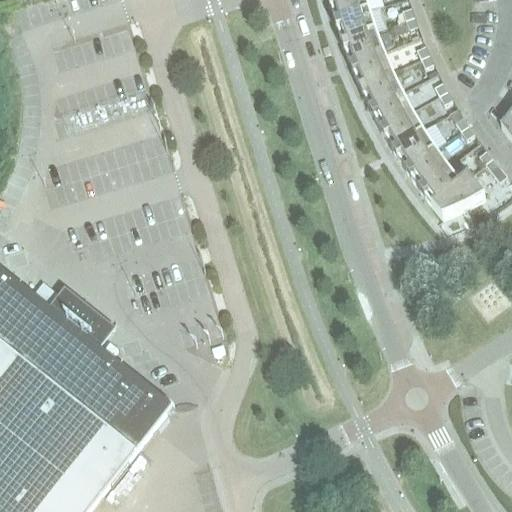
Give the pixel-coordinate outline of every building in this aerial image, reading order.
[(336,25),(370,15),(368,8),(366,0),(338,0),(329,2),(332,14),(336,25)] [(406,25),(416,22),(412,13),(403,16),(406,25)] [(343,47),(377,36),(372,22),(370,15),(336,25),(338,32),(343,47)] [(416,22),(406,25),(409,35),(419,31),(416,22)] [(351,69),(384,56),(381,46),(377,36),(343,47),(347,58),(351,69)] [(421,64),(430,60),(426,51),(417,55),(421,64)] [(360,91),(393,77),(387,63),(384,56),(351,69),(355,80),(360,91)] [(430,60),(421,64),(425,73),(434,69),(430,60)] [(370,113),(403,97),(398,87),(393,77),(360,91),(365,102),(370,113)] [(440,101),(448,96),(444,87),(435,92),(440,101)] [(448,96),(440,101),(444,110),(453,105),(448,96)] [(381,134),(413,116),(408,107),(403,97),(370,113),(377,127),(381,134)] [(393,154),(424,135),(418,126),(413,116),(381,134),(387,144),(393,154)] [(511,120),(510,119),(505,126),(501,131),(506,137),(510,142),(511,144),(511,120)] [(461,136),(470,131),(464,122),(456,128),(461,136)] [(470,131),(461,136),(467,144),(475,139),(470,131)] [(406,174),(436,154),(428,141),(424,135),(393,154),(399,164),(406,174)] [(419,193),(448,172),(442,163),(436,154),(406,174),(412,184),(419,193)] [(486,169),(493,163),(487,155),(479,161),(486,169)] [(493,163),(486,169),(492,177),(500,171),(493,163)] [(462,189),(461,188),(454,180),(448,172),(419,193),(424,199),(434,212),(462,189)] [(462,189),(434,212),(443,223),(452,219),(459,216),(464,214),(468,212),(477,208),(486,202),(478,194),(468,182),(461,188),(462,189)] [(52,315),(0,273),(0,511),(92,511),(173,411),(99,352),(113,334),(66,297),(52,315)]
